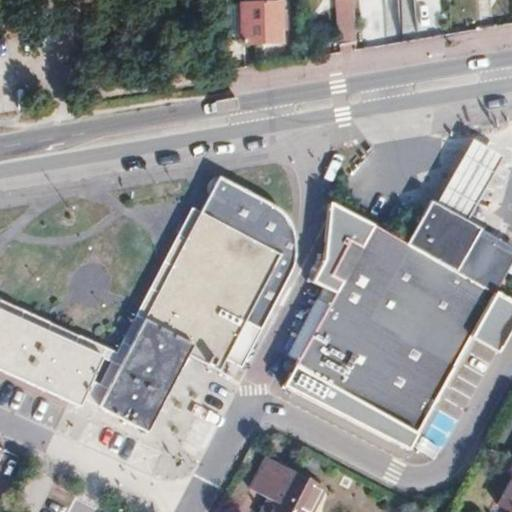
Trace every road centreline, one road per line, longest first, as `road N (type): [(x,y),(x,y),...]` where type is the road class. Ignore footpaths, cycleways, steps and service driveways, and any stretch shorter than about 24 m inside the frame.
road 1 (unclassified): [(511,354),(446,470),(418,485),(244,403),(191,509)]
road 2 (primary): [(0,175),(273,130)]
road 3 (primary): [(267,102),(0,146)]
road 4 (residential): [(0,421),(191,509)]
road 5 (primary): [(511,58),(378,81)]
road 6 (primary): [(384,108),(511,87)]
